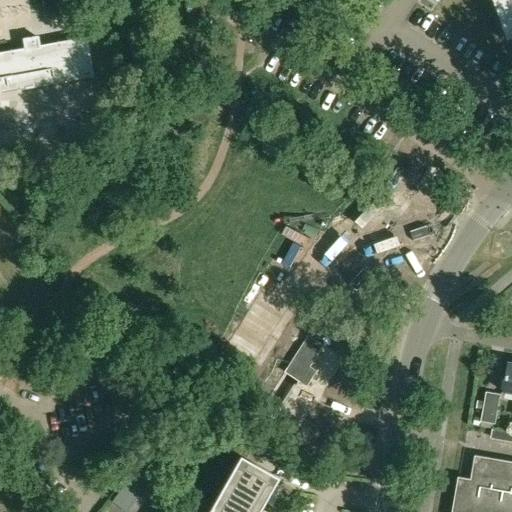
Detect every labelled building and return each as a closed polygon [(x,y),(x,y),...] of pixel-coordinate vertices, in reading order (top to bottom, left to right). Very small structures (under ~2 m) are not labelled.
[(511,0),(493,0),(507,42),(511,40),(511,0)] [(0,92),(92,76),(86,38),(39,46),(37,36),(18,39),(20,50),(0,53),(0,92)] [(119,62),(111,74),(123,82),(131,70),(119,62)] [(308,335),(285,372),(308,387),(318,372),(311,367),(325,346),(308,335)] [(495,423),(501,396),(489,393),(483,421),(495,423)] [(511,511),(511,462),(475,456),(471,480),(459,477),(452,511),(511,511)] [(205,511),(258,511),(277,480),(249,464),(237,457),(205,511)] [(124,511),(125,511),(143,488),(129,478),(111,502),(124,511)]
